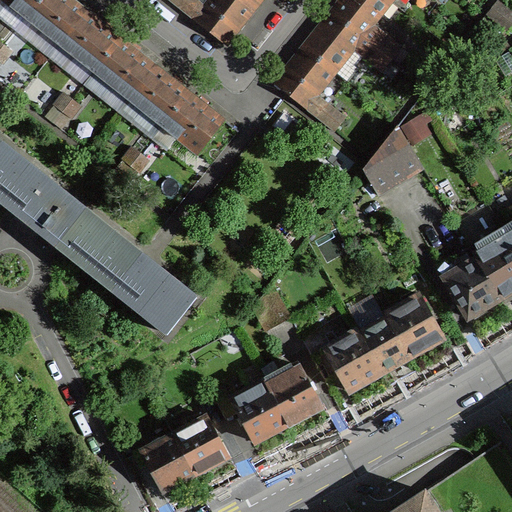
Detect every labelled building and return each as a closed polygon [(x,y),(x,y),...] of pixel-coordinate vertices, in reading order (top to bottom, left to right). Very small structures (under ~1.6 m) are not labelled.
[(3,0),(25,17),(38,0),(3,0)] [(59,44),(87,10),(74,0),(38,0),(25,17),(59,44)] [(232,38),(256,8),(245,0),(208,0),(204,5),(197,0),(170,0),(227,45),(232,38)] [(245,0),(256,8),(260,3),(262,0),(245,0)] [(338,0),(331,10),(392,59),(401,47),(373,24),(392,1),(390,0),(338,0)] [(511,11),(498,0),(497,0),(487,12),(507,30),(511,24),(511,11)] [(101,22),(87,10),(59,44),(94,71),(121,37),(101,22)] [(392,59),(331,10),(312,34),(303,45),(336,72),(354,49),(382,71),(392,59)] [(94,71),(128,99),(155,64),(134,48),(121,37),(94,71)] [(0,40),(0,61),(2,63),(12,50),(3,43),(0,40)] [(317,95),(336,72),(303,45),(284,69),(274,82),(334,130),(345,117),(317,95)] [(459,48),(449,60),(456,71),(469,63),(459,48)] [(511,55),(508,50),(495,58),(505,74),(511,70),(511,55)] [(458,74),(456,71),(449,60),(439,73),(448,86),(458,74)] [(128,99),(162,126),(189,91),(171,77),(155,64),(128,99)] [(63,91),(53,104),(62,111),(71,118),(82,105),(72,98),(63,91)] [(205,104),(189,91),(162,126),(197,153),(224,119),(205,104)] [(401,124),(413,144),(432,133),(426,122),(432,118),(427,109),(401,124)] [(422,167),(398,125),(363,168),(378,194),(422,167)] [(130,144),(119,157),(130,166),(138,172),(149,158),(141,153),(130,144)] [(0,148),(0,200),(20,216),(167,333),(192,301),(0,148)] [(476,256),(500,298),(506,294),(511,290),(511,239),(507,232),(503,226),(476,242),(475,245),(478,250),(473,252),(476,256)] [(441,266),(446,275),(444,276),(468,317),(473,314),(500,298),(476,256),(462,265),(457,256),(441,266)] [(265,330),(291,316),(272,283),(269,288),(253,308),(265,330)] [(413,354),(421,354),(425,348),(434,342),(444,337),(419,293),(399,304),(401,306),(386,315),(387,315),(410,356),(413,354)] [(410,356),(387,315),(360,331),(359,331),(382,372),(387,369),(410,356)] [(359,331),(345,339),(343,336),(324,347),(349,390),(356,386),(367,380),(375,380),(378,374),(382,372),(359,331)] [(291,421),(299,422),(303,415),(312,411),(322,405),(300,365),(267,383),(288,423),(291,421)] [(250,386),(231,397),(254,441),(268,434),(273,431),(281,432),(285,425),(288,423),(267,383),(252,391),(250,386)] [(198,471),(206,472),(209,465),(218,461),(228,455),(206,415),(173,433),(194,473),(198,471)] [(173,433),(141,450),(163,490),(173,485),(179,481),(187,482),(191,475),(194,473),(173,433)] [(438,511),(425,490),(392,511),(438,511)]
